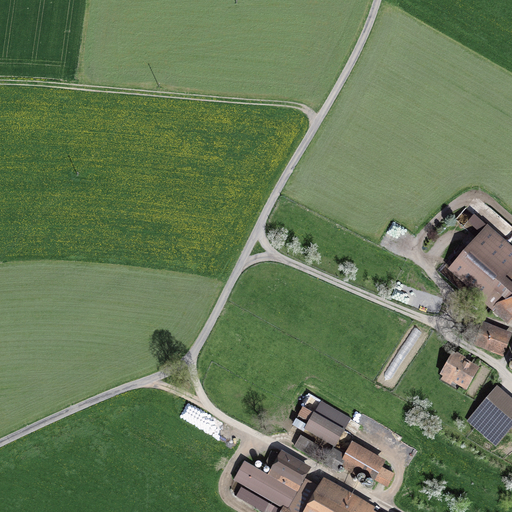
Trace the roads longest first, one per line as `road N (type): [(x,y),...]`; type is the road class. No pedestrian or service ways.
road 1 (unclassified): [(377,0),(191,358),(0,443)]
road 2 (track): [(0,82),(281,103),(318,118)]
